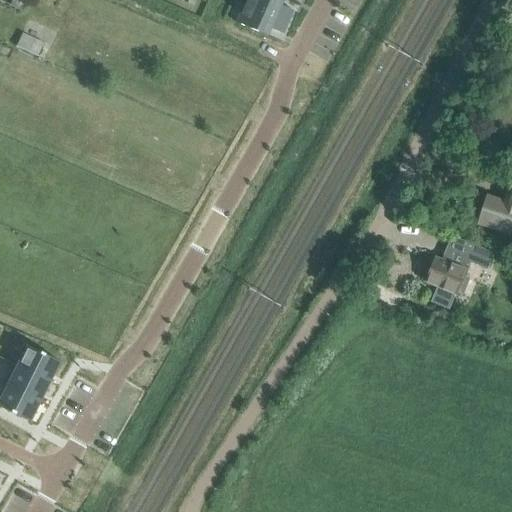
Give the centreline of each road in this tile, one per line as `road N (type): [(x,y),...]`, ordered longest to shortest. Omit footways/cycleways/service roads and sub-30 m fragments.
road 1 (residential): [(193,511),(407,169),(495,0)]
road 2 (residential): [(327,0),(291,61),(276,114),(39,511)]
